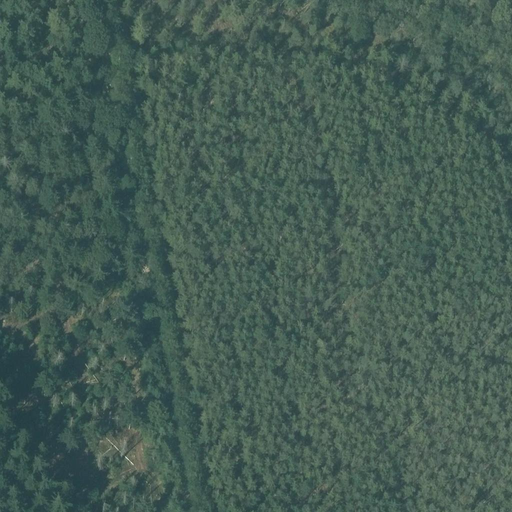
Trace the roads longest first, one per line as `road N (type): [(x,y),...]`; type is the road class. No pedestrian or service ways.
road 1 (track): [(107,83),(209,50),(310,54),(426,101),(485,133),(511,159)]
road 2 (track): [(107,83),(190,511)]
